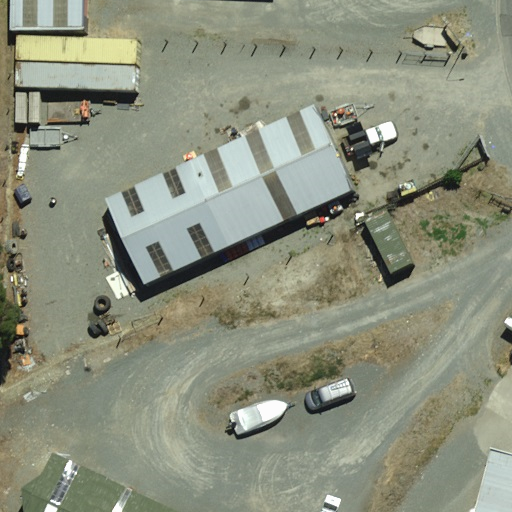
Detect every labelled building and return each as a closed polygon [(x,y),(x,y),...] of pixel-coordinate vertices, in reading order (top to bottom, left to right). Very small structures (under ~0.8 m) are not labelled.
[(1,0),(0,24),(0,39),(82,44),(84,0),(1,0)] [(312,107),(98,195),(134,283),(348,195),(312,107)] [(475,162),(340,228),(355,261),(371,292),(506,227),(475,162)] [(355,261),(340,228),(229,281),(245,314),(355,261)] [(511,511),(511,460),(482,454),(467,511),(511,511)] [(168,511),(69,465),(46,511),(168,511)]
